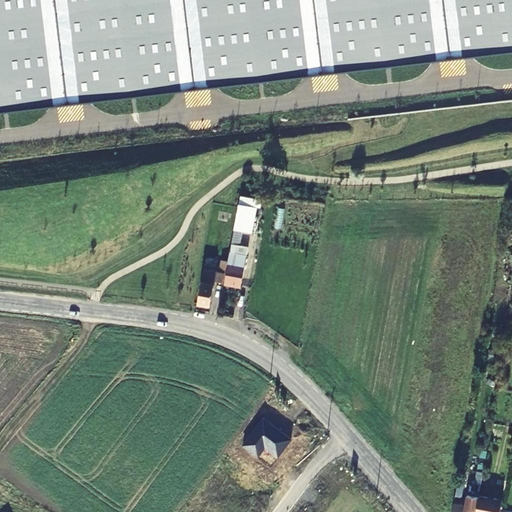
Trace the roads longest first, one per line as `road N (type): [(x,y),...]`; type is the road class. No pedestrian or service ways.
road 1 (tertiary): [(0,303),(194,325)]
road 2 (tertiary): [(340,432),(280,367),(194,325)]
